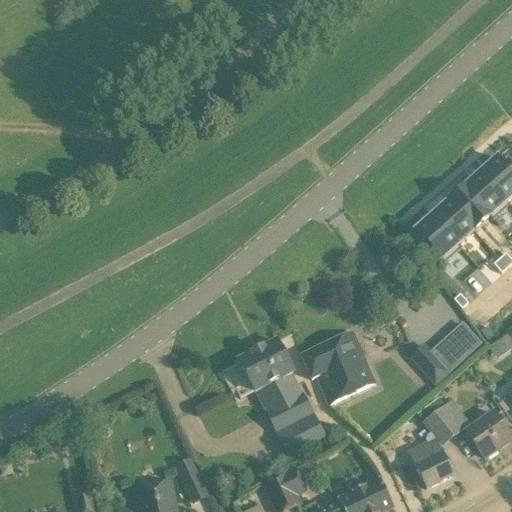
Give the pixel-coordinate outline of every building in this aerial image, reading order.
[(511,177),(497,160),(480,175),(506,204),(511,198),(511,177)] [(480,175),(464,189),(490,219),(506,204),(480,175)] [(464,189),(447,203),(474,233),(490,219),(464,189)] [(447,203),(431,218),(458,247),(474,233),(447,203)] [(431,218),(414,233),(441,262),(458,247),(431,218)] [(511,264),(505,256),(499,261),(507,270),(511,265),(511,264)] [(499,261),(493,267),(501,276),(507,270),(499,261)] [(459,297),(453,303),(461,312),(467,306),(459,297)] [(327,407),(373,387),(351,335),(300,358),(311,382),(315,380),(327,407)] [(504,355),(511,349),(511,346),(505,337),(496,344),(504,355)] [(237,361),(238,363),(233,365),(219,372),(231,397),(234,402),(239,400),(234,390),(248,383),(253,394),(266,388),(276,409),(265,415),(274,433),(309,415),(300,397),(300,398),(289,376),(291,375),(275,343),(273,344),(274,344),(262,350),(261,349),(250,354),(250,355),(239,361),(237,361)] [(431,355),(440,365),(448,374),(458,364),(441,345),(431,355)] [(448,374),(440,365),(427,376),(435,385),(448,374)] [(452,403),(444,407),(432,417),(450,442),(463,432),(469,426),(452,403)] [(484,461),(510,443),(492,416),(465,434),(484,461)] [(422,425),(441,449),(450,442),(432,417),(422,425)] [(59,449),(71,443),(67,433),(54,439),(59,449)] [(442,456),(441,456),(434,442),(420,449),(427,463),(413,470),(425,492),(453,478),(442,456)] [(209,499),(191,460),(174,468),(192,506),(209,499)] [(261,485),(273,511),(289,511),(302,506),(298,498),(306,494),(300,481),(320,470),(314,460),(295,471),(295,469),(261,485)] [(75,492),(73,493),(77,511),(93,511),(89,489),(86,490),(83,477),(72,479),(75,492)] [(388,511),(394,510),(379,481),(317,511),(388,511)] [(138,511),(173,511),(168,485),(135,492),(138,511)]
